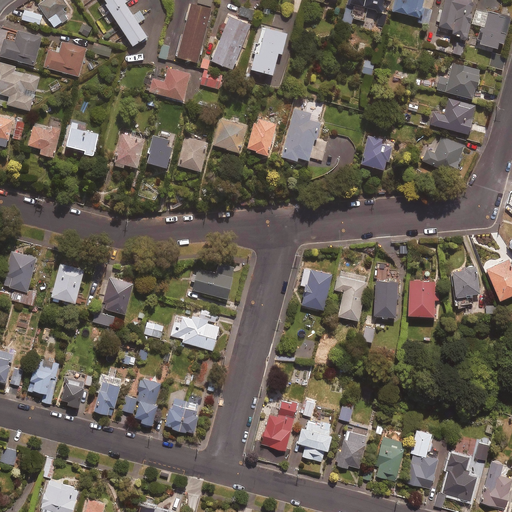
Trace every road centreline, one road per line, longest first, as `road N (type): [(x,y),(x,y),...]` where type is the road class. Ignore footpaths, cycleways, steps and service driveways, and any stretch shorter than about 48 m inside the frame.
road 1 (residential): [(511,116),(482,200),(280,230)]
road 2 (residential): [(280,230),(122,233),(0,203)]
road 3 (residential): [(280,230),(218,469)]
road 4 (residential): [(0,412),(218,469)]
road 5 (residential): [(218,469),(380,511)]
